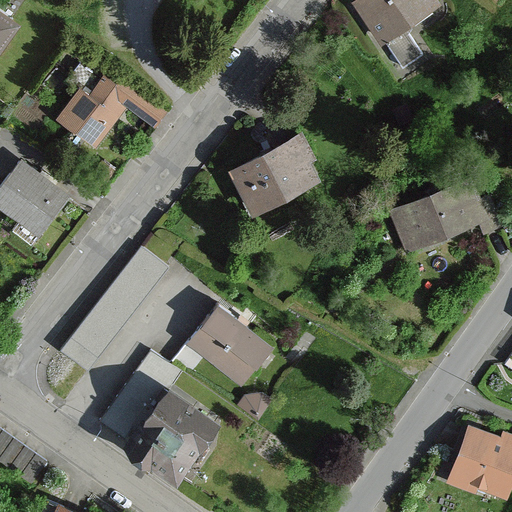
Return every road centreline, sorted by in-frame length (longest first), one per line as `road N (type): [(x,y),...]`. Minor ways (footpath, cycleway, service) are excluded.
road 1 (residential): [(296,0),(3,385)]
road 2 (residential): [(511,291),(348,511)]
road 3 (residential): [(3,385),(180,511)]
